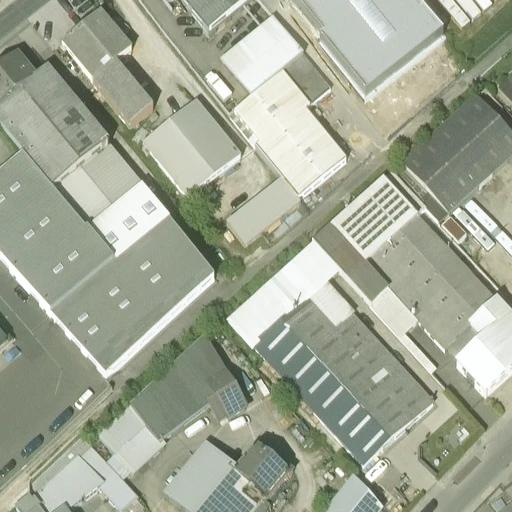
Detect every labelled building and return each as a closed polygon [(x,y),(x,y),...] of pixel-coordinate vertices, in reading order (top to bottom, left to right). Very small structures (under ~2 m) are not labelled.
[(255,2),(253,0),(179,0),(209,38),(255,2)] [(500,18),(511,4),(511,0),(473,0),(471,2),(483,13),(488,7),(500,18)] [(416,55),(379,15),(331,57),(368,99),(416,55)] [(131,56),(100,18),(62,48),(130,133),(153,116),(115,68),(131,56)] [(252,100),(302,60),(272,23),(222,63),(252,100)] [(302,60),(252,100),(234,117),(259,150),(255,153),(281,186),(297,205),(346,168),(305,117),(330,96),(302,60)] [(18,64),(0,77),(0,130),(24,161),(86,240),(140,195),(107,154),(109,151),(48,74),(35,84),(18,64)] [(511,74),(497,89),(511,104),(511,74)] [(511,159),(511,136),(477,98),(392,174),(440,225),(511,159)] [(241,164),(196,108),(142,150),(187,206),(241,164)] [(215,293),(140,195),(86,240),(24,161),(0,180),(0,268),(107,388),(215,293)] [(425,210),(392,173),(311,245),(315,254),(338,279),(399,340),(418,325),(445,354),(471,331),(483,344),(510,321),(417,219),(425,210)] [(297,205),(281,186),(226,229),(244,252),(299,210),(297,205)] [(233,328),(255,353),(307,306),(338,279),(315,254),(233,328)] [(334,336),(307,306),(255,353),(363,471),(432,408),(352,320),(334,336)] [(203,346),(98,439),(133,480),(165,452),(160,445),(216,405),(228,424),(244,415),(203,346)] [(124,511),(137,501),(81,439),(11,504),(16,511),(69,511),(99,491),(118,511),(124,511)] [(234,479),(203,452),(164,500),(178,511),(257,511),(263,506),(264,506),(286,481),(256,455),(234,479)] [(379,511),(352,483),(329,511),(379,511)]
